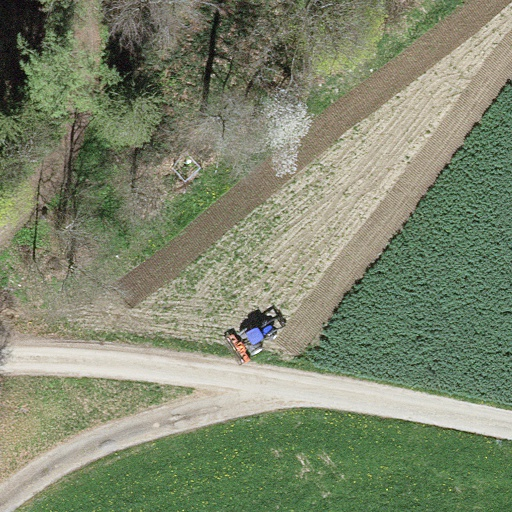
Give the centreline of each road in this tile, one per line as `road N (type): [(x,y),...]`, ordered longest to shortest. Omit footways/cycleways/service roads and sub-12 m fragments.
road 1 (track): [(295,385),(81,450),(0,503)]
road 2 (track): [(295,385),(0,358)]
road 3 (track): [(511,425),(295,385)]
